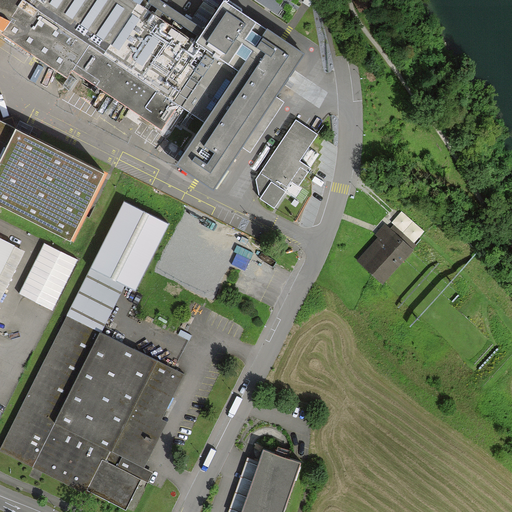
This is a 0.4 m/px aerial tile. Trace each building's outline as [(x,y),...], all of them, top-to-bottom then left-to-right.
[(217,192),(277,100),(307,59),(258,29),(224,8),(200,46),(129,0),(0,0),(0,46),(23,61),(27,55),(60,77),(65,70),(115,103),(155,129),(171,104),(207,128),(180,168),(217,192)] [(375,0),(363,0),(355,6),(361,14),(377,2),(375,0)] [(0,207),(69,242),(104,175),(0,121),(0,207)] [(303,160),(320,135),(298,121),(259,179),(262,197),(276,208),(294,182),(301,186),(313,168),(303,160)] [(123,288),(133,292),(166,225),(122,203),(95,257),(88,270),(91,271),(123,288)] [(392,229),(386,223),(380,229),(376,233),(379,236),(358,259),(382,281),(398,264),(413,248),(416,245),(394,226),(392,229)] [(0,272),(15,244),(0,236),(0,272)] [(186,247),(180,258),(187,261),(192,251),(186,247)] [(254,258),(244,276),(268,288),(277,270),(254,258)] [(67,318),(100,334),(123,288),(91,271),(67,318)] [(163,420),(185,376),(100,334),(67,318),(2,450),(125,511),(141,479),(149,483),(154,473),(146,469),(169,423),(163,420)] [(241,511),(282,511),(299,463),(263,451),(241,511)]
